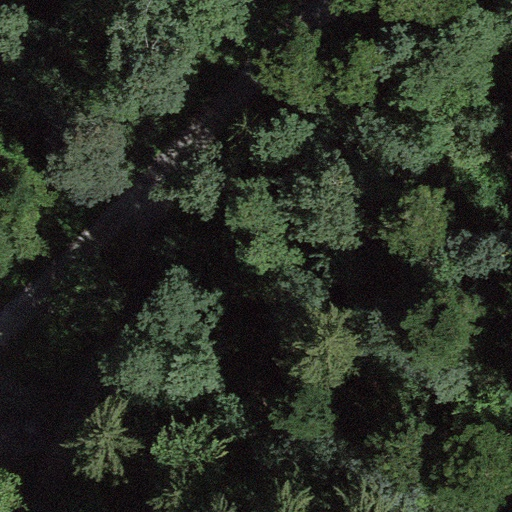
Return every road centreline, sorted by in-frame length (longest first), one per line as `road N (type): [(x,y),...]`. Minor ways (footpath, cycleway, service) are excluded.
road 1 (track): [(344,0),(49,301)]
road 2 (track): [(511,295),(338,5)]
road 3 (track): [(45,511),(62,425),(49,301)]
